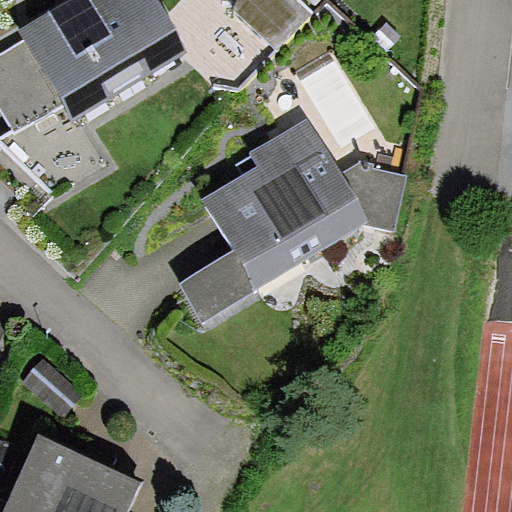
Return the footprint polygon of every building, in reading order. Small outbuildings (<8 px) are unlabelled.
[(183,56),(151,0),(71,0),(72,1),(19,30),(26,42),(63,106),(70,120),(183,56)] [(63,106),(26,42),(0,57),(0,107),(15,134),(63,106)] [(345,174),(312,117),(253,152),(261,164),(207,196),(237,250),(261,289),(374,224),(345,174)] [(376,165),(361,162),(345,174),(374,224),(395,229),(408,177),(376,170),(376,165)] [(203,323),(261,289),(237,250),(180,284),(203,323)] [(45,361),(25,384),(63,416),(82,394),(45,361)] [(131,511),(145,484),(39,435),(4,511),(131,511)]
